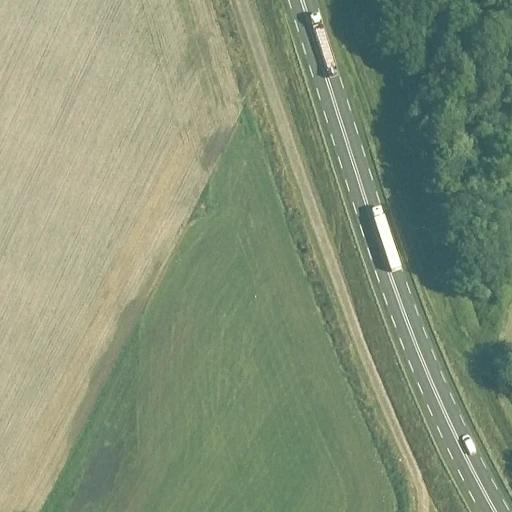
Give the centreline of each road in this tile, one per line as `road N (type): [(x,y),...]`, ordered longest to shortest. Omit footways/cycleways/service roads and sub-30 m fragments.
road 1 (primary): [(487,511),(446,435),(296,0)]
road 2 (unclassified): [(421,511),(418,483),(239,0)]
